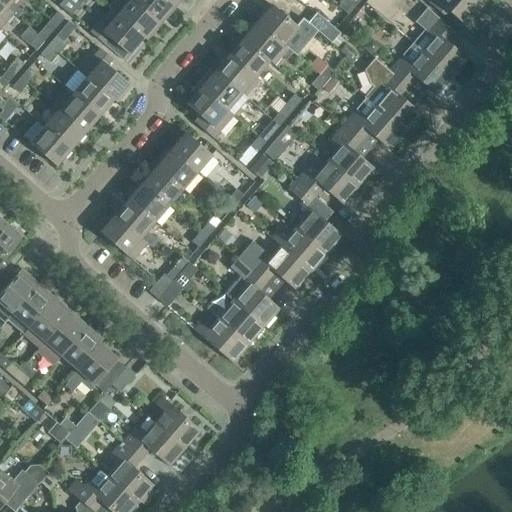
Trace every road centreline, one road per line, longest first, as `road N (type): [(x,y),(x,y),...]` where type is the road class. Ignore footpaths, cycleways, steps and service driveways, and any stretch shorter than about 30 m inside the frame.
road 1 (unclassified): [(238,407),(370,257),(372,215),(497,77),(494,27),(511,7)]
road 2 (unclassified): [(61,224),(155,113),(158,84),(232,0)]
road 3 (unclassified): [(238,407),(70,265),(61,224)]
road 4 (unclassified): [(172,511),(242,430),(238,407)]
